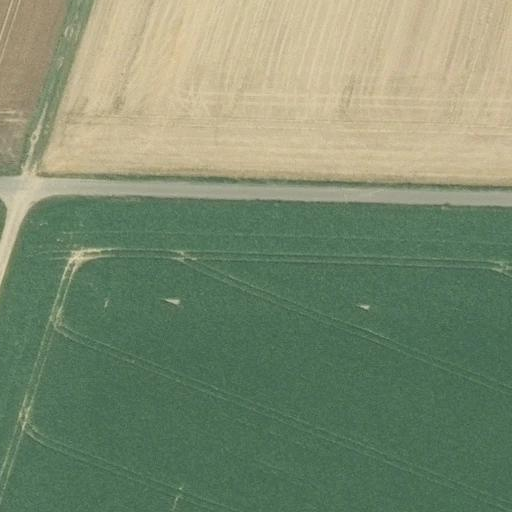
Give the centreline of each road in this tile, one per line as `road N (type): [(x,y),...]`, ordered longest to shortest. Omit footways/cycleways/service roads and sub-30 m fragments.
road 1 (unclassified): [(25,185),(511,199)]
road 2 (track): [(85,0),(25,185)]
